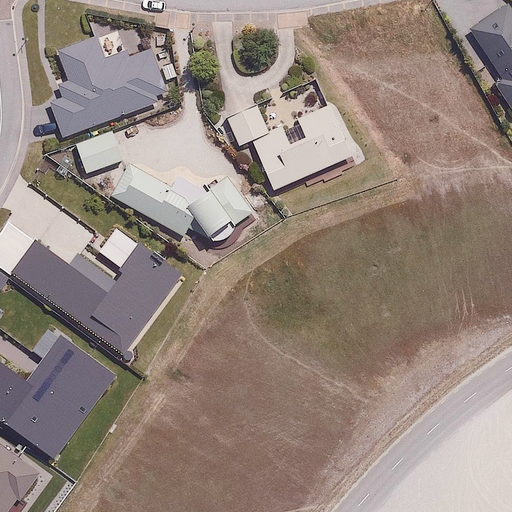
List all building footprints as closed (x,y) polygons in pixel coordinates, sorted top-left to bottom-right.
[(511,1),(456,32),(477,71),(492,63),(498,74),(489,79),(511,121),(511,120),(511,1)] [(256,140),(273,189),(356,160),(336,104),(299,117),(305,134),(288,140),(283,126),(273,130),(262,99),(228,111),(240,146),(256,140)] [(115,127),(71,143),(83,174),(126,158),(115,127)] [(196,216),(210,237),(231,223),(234,226),(254,213),(231,179),(194,204),(130,164),(110,195),(131,208),(128,213),(142,222),(147,214),(183,237),(196,216)] [(0,269),(121,362),(183,281),(139,247),(107,288),(37,235),(17,261),(0,248),(0,269)] [(0,511),(16,511),(45,473),(0,439),(0,511)]
